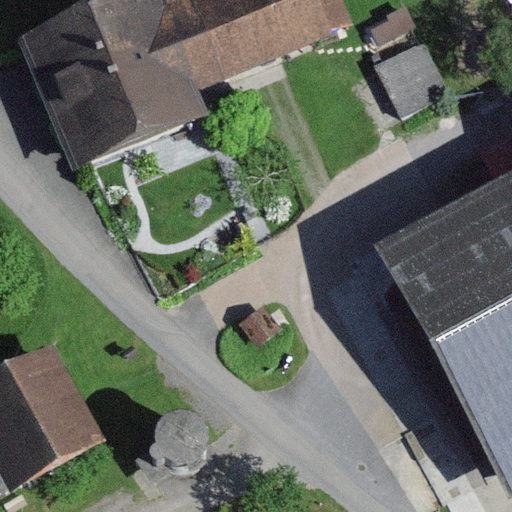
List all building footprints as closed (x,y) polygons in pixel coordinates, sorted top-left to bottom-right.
[(309,0),(218,0),(42,74),(97,204),(207,157),(193,124),(337,64),(309,0)] [(376,68),(403,127),(455,104),(428,45),(376,68)] [(511,511),(511,236),(397,294),(505,511),(511,511)] [(71,383),(0,412),(0,482),(12,511),(108,471),(71,383)] [(200,435),(190,429),(178,427),(164,430),(155,440),(151,449),(151,463),(156,475),(165,483),(180,486),(193,484),(203,479),(208,470),(210,457),(207,445),(200,435)]
